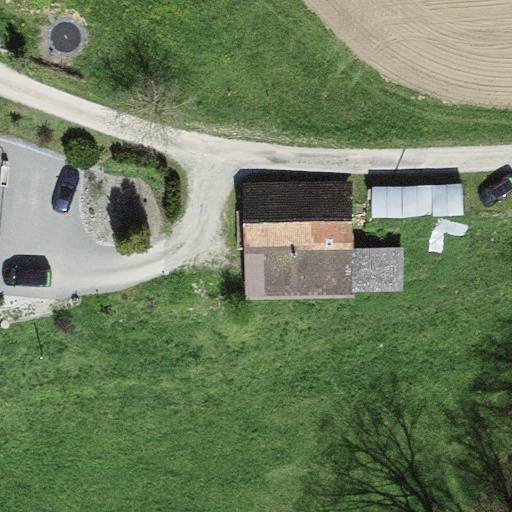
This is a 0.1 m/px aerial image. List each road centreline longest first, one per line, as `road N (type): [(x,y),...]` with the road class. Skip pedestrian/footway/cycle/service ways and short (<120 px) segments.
road 1 (track): [(511,155),(219,154),(0,77)]
road 2 (track): [(219,154),(193,224),(154,259),(98,268),(8,256)]
